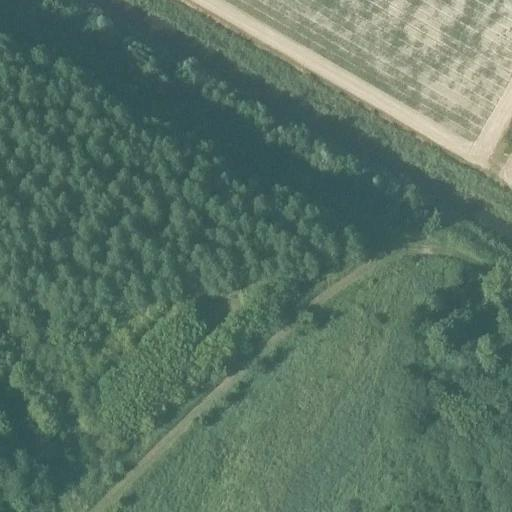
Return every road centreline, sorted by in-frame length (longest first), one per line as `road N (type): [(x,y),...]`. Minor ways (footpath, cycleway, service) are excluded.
road 1 (track): [(511,286),(449,252),(413,250),(342,217),(0,24)]
road 2 (track): [(92,511),(290,320),(336,284),(413,250)]
road 3 (track): [(63,511),(0,408)]
